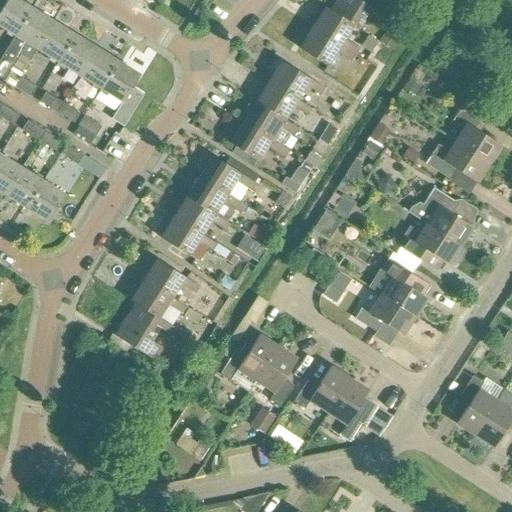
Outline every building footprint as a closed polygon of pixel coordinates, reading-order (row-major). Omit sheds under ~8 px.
[(0,27),(14,36),(31,9),(17,0),(4,0),(0,7),(0,27)] [(352,26),(352,27),(356,29),(366,15),(382,25),(385,19),(355,0),(336,0),(329,12),(352,26)] [(14,36),(0,59),(0,77),(13,86),(19,76),(35,49),(36,49),(53,22),(31,9),(14,36)] [(312,30),(354,56),(359,49),(344,39),(352,27),(352,26),(329,12),(325,9),(312,30)] [(57,63),(74,36),(53,22),(36,49),(57,63)] [(350,63),(354,56),(312,30),(299,50),(326,68),(335,54),(350,63)] [(79,76),(95,49),(74,36),(57,63),(79,76)] [(393,48),(397,43),(388,37),(384,43),(393,48)] [(100,89),(117,62),(95,49),(79,76),(100,89)] [(117,62),(100,89),(121,102),(110,120),(122,128),(142,96),(131,89),(139,76),(117,62)] [(268,83),(295,100),(304,86),(320,96),(324,90),(281,62),(268,83)] [(19,76),(13,86),(30,96),(35,86),(19,76)] [(409,80),(403,89),(413,96),(419,86),(409,80)] [(311,110),(295,100),(268,83),(255,103),(283,121),(283,120),(291,107),(307,117),(311,110)] [(476,89),(470,104),(495,114),(501,99),(476,89)] [(56,112),(62,103),(44,92),(38,101),(56,112)] [(337,113),(342,105),(330,98),(325,106),(337,113)] [(73,122),(79,113),(62,103),(56,112),(73,122)] [(303,132),(283,120),(283,121),(255,103),(242,124),(270,141),(270,140),(280,147),(289,134),(298,140),(303,132)] [(2,105),(0,107),(0,116),(13,125),(19,116),(2,105)] [(453,142),(488,164),(500,145),(479,132),(486,122),(461,106),(454,116),(465,123),(453,142)] [(95,136),(101,126),(83,115),(77,125),(95,136)] [(38,141),(44,132),(27,121),(21,130),(38,141)] [(280,147),(270,140),(270,141),(242,124),(229,144),(234,147),(255,162),(256,162),(265,148),(284,161),(289,153),(280,147)] [(327,124),(316,141),(325,147),(337,130),(327,124)] [(44,132),(38,141),(56,152),(62,143),(44,132)] [(303,162),(317,170),(329,150),(316,141),(303,162)] [(371,160),(379,148),(369,142),(361,154),(371,160)] [(476,182),(488,164),(453,142),(447,152),(436,146),(424,163),(449,179),(455,169),(476,182)] [(78,166),(85,156),(66,144),(60,154),(78,166)] [(413,164),(420,153),(409,146),(402,156),(413,164)] [(252,167),(255,162),(234,147),(230,153),(252,167)] [(0,155),(0,192),(4,196),(21,168),(0,155)] [(224,165),(212,158),(200,178),(227,195),(235,183),(245,190),(253,195),(258,187),(252,183),(224,165)] [(26,209),(43,182),(21,168),(4,196),(26,209)] [(284,178),(280,185),(294,194),(307,174),(297,168),(289,181),(284,178)] [(245,207),(237,201),(227,195),(200,178),(187,198),(214,215),(222,203),(240,215),(245,207)] [(43,182),(26,209),(47,222),(64,195),(43,182)] [(457,203),(433,188),(426,198),(427,199),(423,206),(419,204),(410,210),(409,213),(425,223),(460,246),(472,227),(451,214),(457,203)] [(281,192),(273,204),(281,209),(285,202),(288,204),(291,199),(281,192)] [(342,195),(332,211),(345,219),(355,204),(342,195)] [(187,198),(174,218),(201,236),(210,222),(222,230),(227,223),(214,215),(187,198)] [(174,218),(161,240),(188,257),(197,243),(215,254),(219,247),(201,236),(174,218)] [(425,223),(424,225),(419,232),(409,226),(403,235),(406,237),(399,247),(436,271),(443,261),(448,264),(460,246),(425,223)] [(266,255),(272,244),(251,232),(244,244),(266,255)] [(228,253),(219,247),(215,254),(224,260),(228,253)] [(228,253),(224,260),(233,266),(238,259),(228,253)] [(379,294),(414,317),(426,298),(405,285),(412,274),(387,259),(381,269),(391,276),(379,294)] [(143,281),(171,299),(180,286),(195,295),(200,288),(156,260),(143,281)] [(229,291),(234,283),(224,276),(219,285),(229,291)] [(158,320),(159,319),(167,306),(182,315),(186,309),(171,299),(143,281),(130,302),(134,305),(158,320)] [(339,293),(327,286),(321,296),(333,304),(339,293)] [(402,335),(414,317),(379,294),(368,313),(361,308),(354,318),(375,332),(381,322),(402,335)] [(178,332),(159,319),(158,320),(134,305),(114,337),(153,361),(162,348),(151,341),(159,329),(174,338),(178,332)] [(493,326),(487,335),(498,342),(504,333),(493,326)] [(249,391),(277,346),(259,334),(251,347),(245,343),(239,352),(235,349),(219,373),(230,380),(230,379),(249,391)] [(277,346),(249,391),(256,381),(273,393),(269,400),(279,407),(293,386),(283,379),(296,358),(277,346)] [(327,413),(349,378),(330,366),(317,387),(307,380),(293,402),(304,408),(308,401),(327,413)] [(474,436),(503,391),(485,379),(483,382),(472,375),(459,396),(469,403),(455,424),(474,436)] [(362,398),(367,390),(349,378),(327,413),(345,425),(338,435),(348,442),(362,421),(352,414),(362,398)] [(155,412),(167,392),(154,383),(141,404),(155,412)] [(511,396),(503,391),(474,436),(493,448),(506,427),(511,430),(511,396)] [(272,415),(261,408),(250,426),(261,433),(272,415)] [(377,408),(365,428),(379,437),(391,417),(377,408)] [(197,442),(188,455),(198,463),(207,449),(197,442)]
